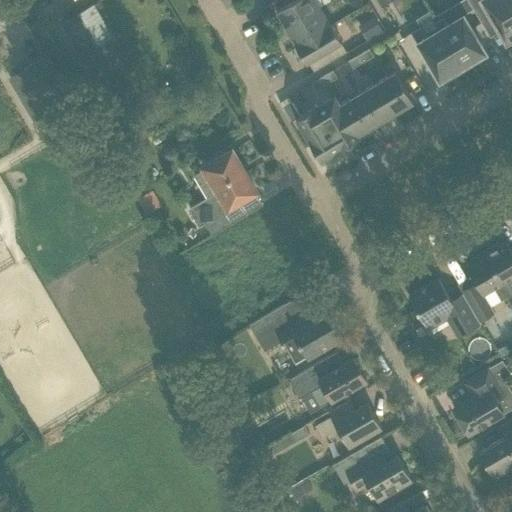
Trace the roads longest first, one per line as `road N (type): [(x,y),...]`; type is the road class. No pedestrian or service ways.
road 1 (residential): [(478,511),(361,298)]
road 2 (residential): [(310,207),(189,0)]
road 3 (residential): [(310,207),(511,86)]
road 4 (residential): [(361,298),(511,207)]
